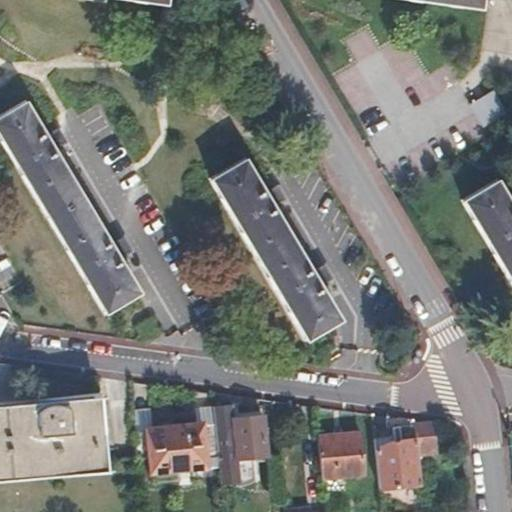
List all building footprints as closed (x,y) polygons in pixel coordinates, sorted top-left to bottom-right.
[(421,0),(479,8),(480,0),(421,0)] [(25,102),(0,116),(0,136),(102,311),(136,291),(115,256),(125,250),(118,237),(108,243),(53,150),(63,144),(55,130),(45,136),(25,102)] [(320,284),(330,278),(323,265),(313,272),(274,205),(284,199),(277,187),(267,193),(246,158),(212,178),(306,339),(340,319),(320,284)] [(511,203),(498,180),(465,199),(511,279),(511,203)] [(210,407),(209,399),(192,401),(194,426),(197,425),(211,424),(210,407)] [(216,469),(220,511),(232,511),(230,483),(225,483),(223,459),(235,458),(231,420),(230,415),(229,405),(210,407),(211,424),(216,469)] [(0,472),(5,472),(103,464),(98,406),(2,415),(0,415),(0,472)] [(139,407),(128,408),(130,435),(142,434),(142,431),(139,407)] [(231,420),(259,417),(258,412),(230,415),(231,420)] [(231,420),(235,458),(235,462),(264,458),(259,417),(231,420)] [(416,424),(416,426),(420,456),(439,454),(436,422),(416,424)] [(197,425),(203,471),(216,469),(211,424),(197,425)] [(142,434),(130,435),(133,462),(145,461),(148,487),(174,484),(173,474),(203,471),(197,425),(194,426),(142,431),(142,434)] [(388,429),(375,431),(381,489),(423,485),(420,456),(416,426),(394,428),(395,441),(389,441),(388,429)] [(319,435),(324,488),(366,484),(362,432),(319,435)]
